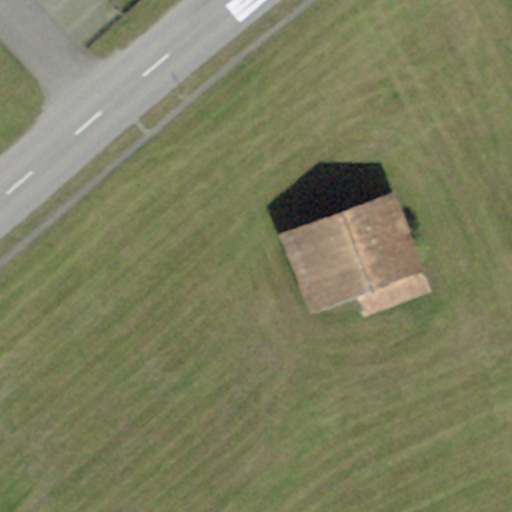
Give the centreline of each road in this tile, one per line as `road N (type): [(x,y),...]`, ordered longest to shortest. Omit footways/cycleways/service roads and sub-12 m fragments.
road 1 (tertiary): [(233,0),(0,199)]
road 2 (unknown): [(88,123),(0,28)]
